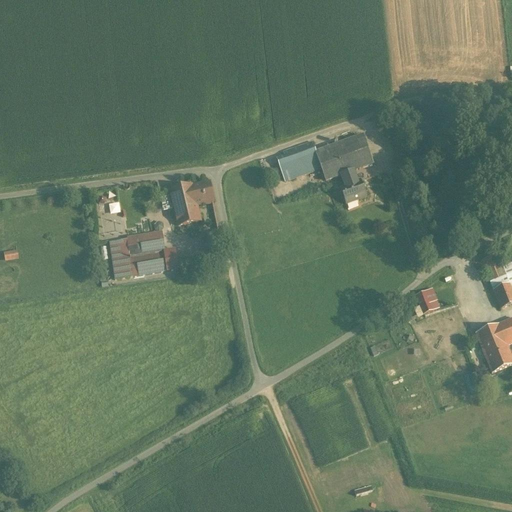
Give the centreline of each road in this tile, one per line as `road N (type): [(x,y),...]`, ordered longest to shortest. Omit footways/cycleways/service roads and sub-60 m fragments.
road 1 (unclassified): [(0,197),(215,169),(261,384)]
road 2 (unclassified): [(511,233),(447,263),(368,322),(261,384)]
road 3 (unclassified): [(261,384),(51,511)]
road 4 (unknown): [(404,294),(371,133)]
road 5 (track): [(261,384),(320,511)]
